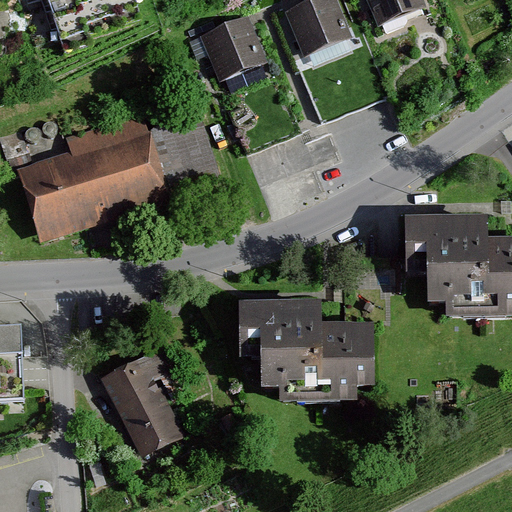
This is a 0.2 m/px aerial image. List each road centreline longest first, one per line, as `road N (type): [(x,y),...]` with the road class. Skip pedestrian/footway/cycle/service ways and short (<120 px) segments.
road 1 (tertiary): [(511,99),(372,190),(242,249),(144,271),(54,277)]
road 2 (residential): [(54,277),(72,511)]
